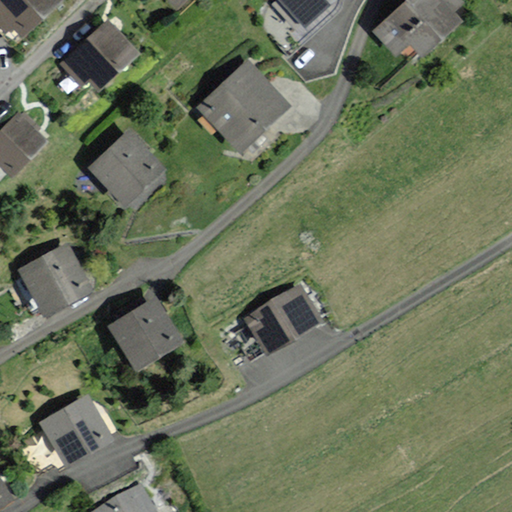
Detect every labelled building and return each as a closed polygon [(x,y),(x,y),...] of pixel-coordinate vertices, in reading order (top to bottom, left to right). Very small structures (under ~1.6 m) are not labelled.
[(63,0),(62,0),(0,0),(0,21),(7,29),(16,20),(28,33),(63,0)] [(191,0),(172,0),(182,10),(191,0)] [(337,0),(284,0),(308,27),(337,0)] [(460,1),(459,0),(411,0),(377,29),(396,52),(411,39),(422,52),(461,19),(452,8),(460,1)] [(137,53),(109,22),(66,60),(85,82),(92,76),(100,86),(137,53)] [(290,104),(249,61),(202,106),(244,149),(290,104)] [(45,140),(17,114),(0,132),(0,160),(14,173),(45,140)] [(161,168),(131,133),(94,165),(124,200),(161,168)] [(92,290),(67,245),(23,270),(48,314),(92,290)] [(320,319),(299,287),(250,318),(271,351),(320,319)] [(181,342),(155,300),(113,325),(140,368),(181,342)] [(111,437),(87,397),(45,422),(68,462),(111,437)] [(0,505),(11,498),(0,480),(0,505)] [(155,511),(141,486),(94,511),(155,511)]
